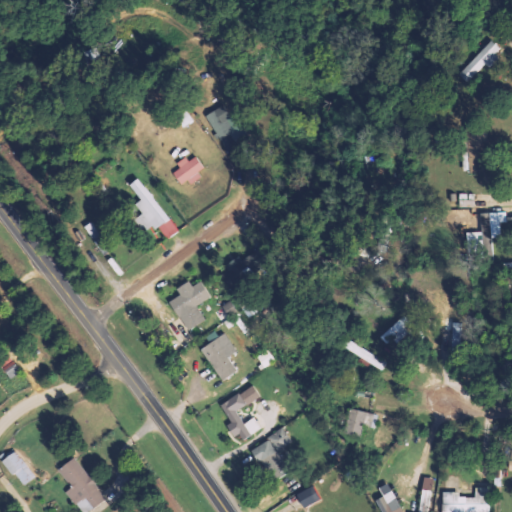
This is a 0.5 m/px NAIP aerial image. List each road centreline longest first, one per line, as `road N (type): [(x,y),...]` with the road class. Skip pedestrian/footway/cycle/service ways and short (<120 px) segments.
road 1 (secondary): [(228,511),(0,205)]
road 2 (residential): [(125,365),(43,400),(0,432)]
